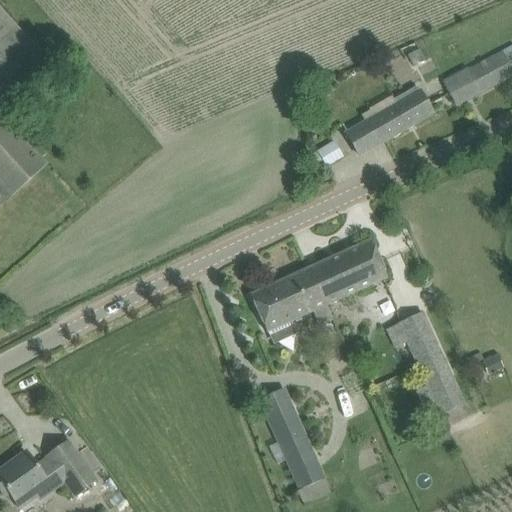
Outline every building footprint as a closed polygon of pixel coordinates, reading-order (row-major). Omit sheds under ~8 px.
[(0,110),(2,109),(49,66),(0,11),(0,208),(47,165),(0,112),(0,110)] [(456,105),(511,74),(511,46),(503,52),(467,71),(467,70),(444,83),(456,105)] [(346,133),(349,139),(359,157),(432,115),(422,97),(419,91),(416,87),(393,100),(396,105),(346,133)] [(333,143),(316,152),(325,168),(341,158),(333,143)] [(386,278),(370,241),(250,296),(258,314),(266,333),(312,312),(318,326),(333,320),(326,306),(386,278)] [(462,408),(464,406),(421,314),(397,325),(440,417),(441,417),(462,408)] [(497,355),(482,362),(488,375),(503,368),(497,355)] [(291,407),(266,419),(277,445),(285,461),(287,466),(312,454),(291,407)] [(442,431),(437,433),(437,439),(443,442),(447,439),(447,433),(442,431)] [(0,472),(0,494),(3,498),(9,494),(19,509),(36,497),(62,478),(66,484),(75,497),(96,481),(79,459),(68,442),(46,458),(48,459),(37,468),(26,453),(14,463),(0,472)]
